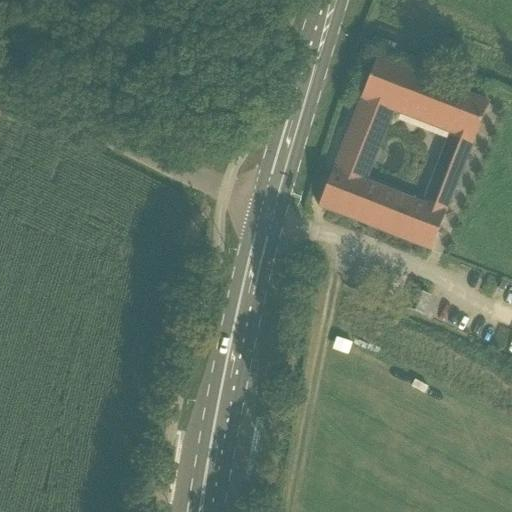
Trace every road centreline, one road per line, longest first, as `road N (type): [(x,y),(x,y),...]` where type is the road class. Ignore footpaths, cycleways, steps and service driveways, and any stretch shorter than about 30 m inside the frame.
road 1 (primary): [(201,511),(266,214)]
road 2 (tertiary): [(266,214),(0,91)]
road 3 (primary): [(266,214),(330,0)]
